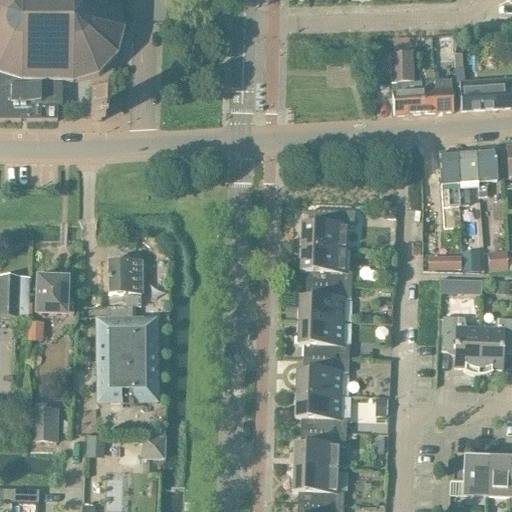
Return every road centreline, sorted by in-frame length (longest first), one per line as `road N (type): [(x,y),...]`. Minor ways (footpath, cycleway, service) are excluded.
road 1 (residential): [(229,511),(242,144)]
road 2 (residential): [(243,22),(480,15),(487,0)]
road 3 (unclassified): [(0,152),(242,144)]
road 4 (residential): [(400,414),(406,218)]
road 5 (residential): [(242,144),(243,22)]
